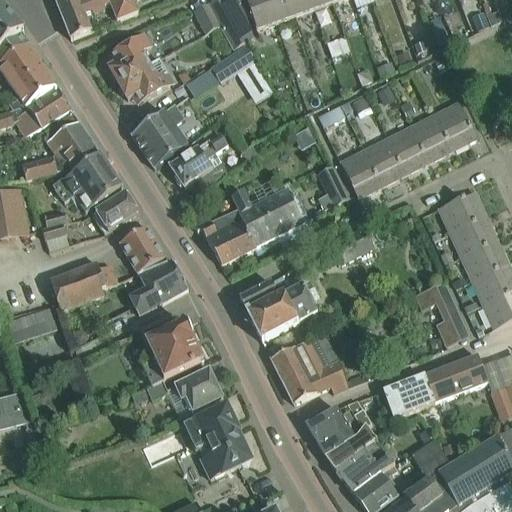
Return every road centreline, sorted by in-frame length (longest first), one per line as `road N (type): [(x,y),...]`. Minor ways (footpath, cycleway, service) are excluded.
road 1 (tertiary): [(212,301),(19,0)]
road 2 (residential): [(274,427),(511,336)]
road 3 (residential): [(375,219),(212,301)]
road 4 (residential): [(511,195),(496,158),(375,219)]
road 5 (tertiary): [(274,427),(212,301)]
